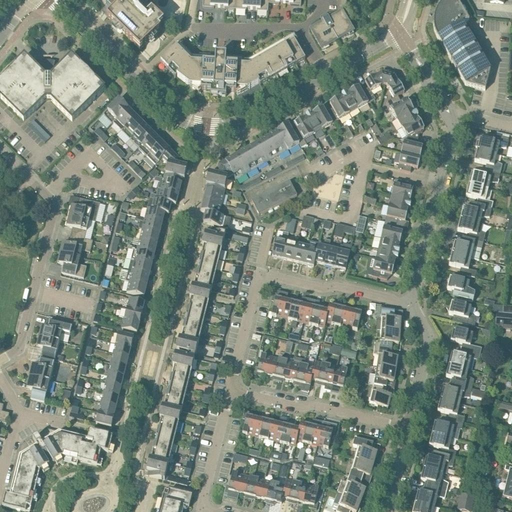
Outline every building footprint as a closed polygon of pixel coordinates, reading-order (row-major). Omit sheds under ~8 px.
[(110,0),(106,7),(102,12),(140,50),(167,25),(152,10),(151,11),(152,11),(147,15),(131,0),(110,0)] [(220,8),(220,0),(202,0),(202,8),(214,9),(214,8),(220,8)] [(224,10),(236,10),(236,0),(220,0),(220,8),(224,8),(224,10)] [(236,0),(236,10),(246,11),(246,10),(252,10),(252,0),(236,0)] [(268,0),(252,0),(252,10),(257,10),(257,12),(268,12),(268,5),(268,0)] [(452,64),(456,71),(457,71),(466,86),(485,91),(490,72),(463,25),(469,21),(456,0),(445,0),(443,1),(442,3),(441,4),(439,6),(438,7),(437,10),(436,12),(435,14),(435,16),(434,18),(434,21),(433,22),(433,24),(434,27),(434,29),(434,31),(435,32),(435,34),(436,35),(436,36),(437,38),(452,64)] [(311,31),(320,48),(325,45),(327,48),(346,36),(345,34),(351,30),(342,13),(330,20),(327,16),(321,19),(323,24),(311,31)] [(249,67),(240,66),(238,66),(239,58),(226,57),(215,56),(215,57),(203,56),(203,64),(191,63),(176,48),(161,63),(176,79),(177,77),(190,86),(201,87),(201,91),(236,93),(236,89),(247,90),(259,84),(260,86),(267,82),(305,60),(294,41),(249,67)] [(98,83),(78,64),(79,63),(72,56),(65,64),(63,66),(61,68),(58,65),(55,64),(53,63),(50,63),(48,63),(46,63),(42,64),(38,65),(35,68),(31,64),(32,64),(25,56),(18,64),(16,66),(0,82),(0,97),(24,122),(46,101),(48,101),(51,101),(73,122),(94,101),(98,97),(105,90),(98,83)] [(369,89),(364,92),(371,103),(375,100),(371,93),(381,87),(383,85),(385,86),(389,72),(387,72),(386,72),(385,72),(383,73),(382,73),(381,73),(380,74),(381,75),(376,78),(375,77),(372,79),(371,78),(368,80),(369,81),(365,83),(369,89)] [(387,103),(389,108),(401,102),(398,97),(405,93),(403,90),(404,90),(402,86),(401,87),(399,84),(398,84),(395,79),(396,79),(396,77),(395,77),(394,75),(393,74),(391,73),(390,73),(389,72),(385,86),(387,86),(389,89),(394,99),(387,103)] [(358,110),(371,103),(364,92),(362,93),(359,88),(356,90),(355,89),(351,91),(352,92),(349,94),(358,110)] [(358,110),(349,94),(346,95),(346,94),(342,96),(343,97),(340,99),(349,115),(358,110)] [(333,110),(331,111),(337,122),(350,115),(349,115),(340,99),(337,100),(336,99),(333,101),(333,102),(330,104),(333,110)] [(112,125),(113,124),(128,109),(119,100),(103,116),(112,125)] [(402,104),(401,102),(389,108),(396,121),(397,120),(413,111),(412,108),(413,107),(411,104),(410,104),(408,101),(402,104)] [(316,112),(313,114),(323,131),(337,122),(331,111),(326,114),(323,108),(320,110),(319,109),(316,111),(316,112)] [(128,109),(113,124),(121,133),(136,118),(128,109)] [(401,129),(402,130),(419,120),(418,120),(417,117),(418,116),(416,113),(415,114),(413,111),(397,120),(402,129),(401,129)] [(304,119),(313,136),(314,136),(322,131),(323,131),(313,114),(311,116),(310,114),(306,116),(307,118),(305,120),(304,119)] [(145,126),(136,118),(121,133),(130,141),(145,126)] [(299,145),(301,149),(307,146),(304,142),(314,136),(313,136),(304,119),(301,121),(300,120),(297,122),(298,123),(294,125),(297,130),(293,133),(299,145)] [(419,120),(402,130),(407,139),(408,139),(418,141),(420,135),(422,133),(421,131),(424,130),(422,126),(423,126),(421,122),(420,123),(419,120)] [(29,126),(47,142),(52,137),(34,121),(29,126)] [(139,149),(142,146),(153,135),(145,126),(130,141),(139,149)] [(289,151),(299,145),(293,133),(288,126),(278,132),(289,151)] [(341,129),(348,141),(353,138),(347,126),(341,129)] [(94,132),(99,138),(103,134),(98,128),(94,132)] [(288,151),(289,151),(278,132),(277,132),(278,133),(268,138),(278,157),(288,151)] [(103,134),(99,138),(105,143),(109,139),(103,134)] [(162,143),(153,135),(142,146),(139,149),(147,158),(151,154),(162,143)] [(392,140),(389,135),(378,141),(381,146),(392,140)] [(331,151),(336,148),(329,136),(324,139),(331,151)] [(478,148),(478,151),(497,156),(499,149),(507,149),(509,140),(496,137),(495,143),(480,139),(480,142),(477,141),(476,148),(478,148)] [(268,138),(257,144),(268,163),(278,157),(268,138)] [(405,140),(401,154),(421,159),(420,158),(421,156),(422,156),(423,152),(422,152),(423,148),(417,147),(418,141),(408,139),(407,139),(405,140)] [(162,143),(151,154),(147,158),(156,167),(163,160),(162,159),(170,152),(162,143)] [(257,169),(268,163),(257,144),(247,150),(257,169)] [(111,149),(117,155),(120,151),(115,145),(111,149)] [(315,152),(318,158),(324,155),(321,149),(315,152)] [(236,157),(247,175),(257,169),(247,150),(236,157)] [(120,151),(117,155),(122,159),(125,156),(120,151)] [(503,166),(496,162),(497,156),(478,151),(475,162),(486,165),(485,171),(488,172),(500,175),(503,166)] [(170,152),(162,159),(163,160),(168,165),(168,164),(180,167),(181,162),(170,152)] [(398,170),(411,174),(412,168),(418,170),(419,166),(420,166),(421,162),(420,162),(421,159),(401,154),(401,155),(402,155),(399,167),(399,168),(398,170)] [(303,155),(294,160),(296,164),(305,160),(303,155)] [(236,181),(247,175),(236,157),(219,166),(217,176),(229,179),(234,177),(236,181)] [(53,177),(67,166),(62,160),(48,171),(53,177)] [(296,164),(294,160),(285,164),(288,169),(296,164)] [(128,166),(134,172),(137,168),(132,162),(128,166)] [(150,199),(159,201),(172,204),(171,205),(176,206),(179,195),(180,189),(182,184),(183,180),(185,168),(180,167),(168,164),(168,165),(166,175),(165,180),(156,178),(155,182),(159,184),(158,190),(156,196),(151,195),(150,199)] [(272,171),(275,175),(282,172),(280,167),(272,171)] [(134,172),(142,180),(146,176),(137,168),(134,172)] [(149,175),(154,179),(159,174),(155,170),(149,175)] [(275,175),(272,171),(264,175),(266,179),(275,175)] [(472,174),(469,185),(489,190),(490,184),(498,184),(500,175),(485,171),(483,177),(472,174)] [(219,216),(228,180),(229,179),(217,176),(209,174),(206,186),(208,186),(202,212),(206,213),(204,224),(228,230),(231,219),(219,216)] [(250,182),(253,186),(262,182),(259,177),(250,182)] [(411,201),(411,198),(413,198),(414,194),(412,194),(413,190),(407,189),(408,184),(396,180),(392,197),(411,201)] [(253,186),(250,182),(240,187),(242,192),(253,186)] [(289,183),(251,203),(258,217),(296,197),(289,183)] [(486,201),(489,190),(469,185),(466,197),(477,200),(476,205),(492,209),(493,203),(486,201)] [(132,193),(135,196),(140,191),(137,188),(132,193)] [(130,201),(135,196),(132,193),(127,198),(130,201)] [(389,207),(408,212),(408,211),(409,208),(410,209),(411,205),(409,204),(410,201),(411,202),(411,201),(392,197),(390,207),(389,207)] [(364,198),(362,204),(375,207),(377,201),(364,198)] [(152,210),(165,214),(169,215),(171,205),(172,204),(159,201),(150,199),(147,209),(152,210)] [(70,213),(69,217),(89,222),(95,223),(100,205),(80,200),(78,209),(71,207),(70,213)] [(479,206),(476,205),(475,211),(463,208),(461,220),(480,225),(482,219),(490,218),(492,209),(479,206)] [(406,219),(408,219),(409,215),(407,215),(408,212),(389,207),(385,223),(398,226),(399,221),(405,222),(406,219)] [(165,214),(152,210),(147,209),(145,220),(162,224),(165,214)] [(106,225),(113,227),(115,218),(108,216),(106,225)] [(71,237),(85,240),(89,222),(69,217),(68,222),(66,228),(73,229),(71,237)] [(311,231),(314,220),(304,217),(301,229),(311,231)] [(136,218),(135,222),(140,223),(138,229),(143,230),(160,235),(162,224),(145,220),(136,218)] [(483,244),(485,235),(481,233),(483,226),(480,225),(461,220),(458,232),(469,234),(467,240),(483,244)] [(400,244),(400,245),(401,241),(402,241),(403,237),(402,237),(403,233),(397,232),(398,226),(385,223),(384,229),(381,240),(382,240),(400,244)] [(356,230),(355,232),(362,234),(364,226),(357,224),(356,230)] [(342,240),(345,227),(337,225),(334,238),(342,240)] [(345,227),(344,234),(354,236),(355,232),(356,230),(345,227)] [(143,230),(140,241),(157,245),(160,235),(143,230)] [(210,291),(224,234),(207,230),(203,246),(204,246),(194,288),(210,291)] [(276,240),(272,257),(283,260),(287,242),(289,235),(285,234),(283,234),(281,241),(276,240)] [(227,241),(247,245),(248,240),(228,235),(227,241)] [(108,246),(110,238),(102,236),(100,244),(108,246)] [(62,250),(60,254),(80,259),(82,252),(90,254),(93,242),(90,241),(85,240),(85,241),(71,237),(69,245),(63,244),(62,245),(61,249),(62,250)] [(315,263),(325,266),(329,249),(331,241),(325,240),(324,243),(320,242),(319,244),(318,250),(315,263)] [(399,254),(400,251),(398,250),(400,245),(400,244),(382,240),(381,240),(379,250),(397,255),(397,254),(399,254)] [(483,244),(467,240),(466,246),(455,243),(452,255),(472,259),(479,261),(483,244)] [(139,248),(138,251),(155,256),(157,245),(140,241),(139,248)] [(308,248),(304,265),(314,267),(315,263),(318,250),(319,244),(309,241),(308,248)] [(297,245),(287,242),(283,260),(293,262),(297,245)] [(293,262),(304,265),(308,248),(297,245),(293,262)] [(339,251),(340,251),(335,268),(346,271),(352,247),(343,245),(343,247),(341,246),(339,251)] [(339,251),(329,249),(325,266),(335,268),(340,251),(339,251)] [(130,261),(135,262),(152,266),(155,256),(138,251),(133,250),(130,261)] [(376,260),(376,261),(395,265),(396,259),(398,259),(399,256),(397,255),(379,250),(377,260),(376,260)] [(59,258),(57,264),(64,266),(62,274),(84,280),(87,268),(78,266),(80,259),(60,254),(59,258)] [(352,255),(350,262),(358,263),(359,257),(352,255)] [(469,270),(472,259),(452,255),(449,266),(460,269),(459,275),(475,279),(476,272),(469,270)] [(152,266),(135,262),(130,261),(128,271),(149,277),(152,266)] [(389,275),(392,276),(393,272),(394,273),(395,269),(394,268),(395,265),(376,261),(372,277),(387,281),(389,275)] [(111,278),(114,268),(113,268),(108,266),(106,274),(105,277),(111,278)] [(125,282),(130,283),(147,287),(149,277),(128,271),(125,282)] [(448,289),(448,290),(453,292),(451,298),(473,303),(475,294),(468,290),(470,283),(453,279),(445,284),(448,289)] [(127,294),(144,298),(147,287),(130,283),(127,294)] [(194,288),(193,287),(191,293),(190,298),(191,299),(208,303),(209,297),(210,291),(194,288)] [(270,312),(268,318),(271,319),(272,317),(282,319),(287,301),(288,295),(277,292),(277,295),(274,294),(273,295),(276,296),(272,312),(270,312)] [(208,303),(191,299),(181,340),(180,340),(177,351),(179,351),(178,356),(176,355),(173,366),(174,367),(164,408),(181,412),(208,303)] [(294,299),(293,302),(287,301),(282,319),(293,322),(298,300),(294,299)] [(298,300),(293,322),(303,324),(308,306),(309,300),(303,299),(302,301),(298,300)] [(142,313),(145,304),(130,300),(127,309),(142,313)] [(315,304),(314,308),(308,306),(303,324),(314,327),(319,305),(315,304)] [(337,307),(329,305),(328,311),(329,311),(326,324),(327,324),(336,326),(342,305),(337,304),(337,307)] [(471,308),(455,304),(447,309),(449,314),(449,315),(464,319),(462,325),(475,328),(477,319),(470,315),(471,308)] [(314,327),(325,330),(327,324),(326,324),(329,311),(328,311),(322,309),(323,306),(319,305),(314,327)] [(336,326),(341,328),(347,329),(351,311),(345,309),(345,306),(342,305),(336,326)] [(125,320),(140,324),(142,313),(127,309),(125,320)] [(363,311),(366,312),(366,311),(358,309),(357,312),(351,311),(347,329),(358,332),(363,311)] [(376,321),(376,331),(381,331),(381,332),(400,333),(401,325),(401,320),(394,320),(394,313),(394,311),(382,309),(382,313),(382,318),(376,321)] [(511,330),(511,315),(497,314),(496,329),(511,330)] [(41,334),(40,338),(42,338),(59,343),(61,336),(69,338),(72,326),(50,320),(48,329),(42,327),(40,333),(41,334)] [(140,324),(125,320),(122,330),(137,334),(140,324)] [(482,349),(471,346),(473,335),(457,331),(448,336),(451,341),(451,342),(469,346),(468,352),(480,355),(482,349)] [(392,351),(393,345),(399,345),(399,341),(400,341),(400,333),(381,332),(380,343),(375,343),(375,349),(392,351)] [(116,344),(132,348),(134,339),(119,335),(116,344)] [(41,358),(55,362),(57,353),(59,343),(42,338),(41,343),(38,342),(36,348),(43,350),(41,358)] [(114,354),(129,358),(131,349),(132,348),(116,344),(114,354)] [(357,352),(359,345),(352,344),(350,350),(357,352)] [(216,349),(213,359),(218,361),(221,350),(216,349)] [(392,351),(375,349),(374,356),(379,357),(377,368),(396,371),(397,363),(399,363),(399,360),(395,360),(396,352),(392,351)] [(262,378),(262,375),(269,376),(273,358),(262,355),(263,352),(260,351),(258,358),(261,359),(257,377),(262,378)] [(471,360),(479,362),(480,355),(468,352),(467,358),(452,354),(449,366),(469,371),(471,360)] [(111,364),(126,367),(129,358),(114,354),(111,364)] [(31,373),(30,377),(50,382),(52,370),(55,362),(41,358),(39,367),(36,366),(32,365),(30,373),(31,373)] [(275,378),(274,381),(278,382),(283,361),(273,358),(269,376),(275,378)] [(296,383),(295,386),(299,387),(304,366),(306,361),(295,358),(294,363),(289,381),(296,383)] [(282,383),(283,380),(289,381),(294,363),(283,361),(278,382),(282,383)] [(312,381),(318,382),(318,386),(321,387),(327,365),(316,363),(315,368),(312,381)] [(109,374),(124,377),(126,367),(111,364),(109,374)] [(209,376),(214,377),(217,366),(212,364),(209,376)] [(331,392),(337,368),(327,365),(321,387),(325,388),(325,391),(331,392)] [(304,366),(299,387),(303,388),(302,391),(309,393),(312,381),(315,368),(304,366)] [(452,385),(459,387),(472,390),(474,381),(467,377),(469,371),(449,366),(446,378),(453,379),(452,385)] [(337,368),(331,392),(345,396),(347,384),(345,384),(345,383),(347,375),(348,371),(337,368)] [(368,385),(374,386),(387,389),(388,383),(394,384),(394,379),(395,379),(396,371),(377,368),(376,376),(370,375),(368,385)] [(106,384),(121,388),(124,377),(109,374),(106,384)] [(28,382),(26,389),(33,391),(30,399),(44,403),(47,394),(50,382),(30,377),(29,382),(28,382)] [(104,394),(119,397),(121,388),(106,384),(104,394)] [(459,387),(452,385),(451,391),(444,389),(441,400),(460,405),(462,399),(470,399),(472,390),(459,387)] [(372,392),(371,393),(373,393),(370,405),(387,409),(387,410),(388,410),(391,397),(385,396),(387,389),(374,386),(372,392)] [(101,404),(116,408),(119,397),(104,394),(101,404)] [(465,418),(457,416),(460,405),(441,400),(438,412),(449,415),(448,421),(464,424),(465,418)] [(499,409),(507,411),(508,405),(501,403),(499,409)] [(99,414),(114,418),(116,408),(101,404),(99,414)] [(78,409),(72,407),(70,418),(84,421),(85,416),(78,415),(79,409),(78,409)] [(161,419),(178,423),(180,418),(181,412),(164,408),(163,408),(161,414),(161,416),(160,419),(161,419)] [(243,434),(253,437),(258,419),(252,418),(253,414),(248,413),(243,434)] [(99,414),(96,424),(112,428),(114,418),(99,414)] [(265,421),(258,419),(253,437),(264,440),(269,418),(265,417),(265,421)] [(273,419),(269,418),(264,440),(274,442),(279,424),(272,423),(273,419)] [(274,442),(285,445),(290,423),(286,423),(287,420),(280,418),(279,424),(274,442)] [(178,423),(161,419),(151,460),(150,460),(146,476),(165,481),(178,423)] [(313,423),(307,444),(318,447),(322,429),(324,423),(317,421),(316,424),(313,423)] [(433,432),(432,435),(452,440),(458,441),(461,430),(462,431),(464,424),(448,421),(447,426),(435,423),(434,426),(432,426),(431,432),(433,432)] [(297,442),(307,444),(313,423),(309,422),(308,426),(301,424),(300,429),(297,442)] [(294,424),(290,423),(285,445),(296,448),(297,442),(300,429),(293,428),(294,424)] [(322,429),(318,447),(329,450),(330,445),(331,440),(333,441),(337,426),(324,423),(322,429)] [(482,434),(484,427),(477,426),(476,433),(482,434)] [(31,508),(33,501),(40,471),(50,466),(49,464),(53,462),(54,463),(56,462),(58,466),(58,465),(62,462),(63,463),(63,462),(61,459),(63,458),(97,466),(101,451),(109,453),(113,437),(90,431),(88,440),(94,442),(92,448),(82,446),(83,442),(60,436),(44,446),(42,444),(59,433),(60,434),(61,433),(48,430),(27,443),(32,450),(38,447),(39,449),(23,459),(13,497),(11,496),(6,495),(3,507),(23,511),(25,511),(27,507),(31,508)] [(443,456),(455,459),(457,453),(449,451),(452,440),(432,435),(429,447),(444,450),(443,456)] [(359,449),(355,460),(374,466),(377,454),(371,452),(373,443),(356,438),(354,448),(359,449)] [(427,458),(424,470),(443,474),(447,475),(448,469),(453,469),(455,459),(443,456),(433,454),(432,459),(427,458)] [(317,457),(315,466),(329,469),(331,461),(317,457)] [(350,478),(362,482),(364,476),(370,477),(371,473),(371,474),(374,466),(355,460),(352,472),(352,471),(350,478)] [(443,474),(424,470),(421,481),(427,483),(426,488),(447,494),(449,485),(442,481),(443,474)] [(226,488),(224,494),(228,495),(227,498),(237,500),(239,494),(244,476),(233,473),(229,489),(226,488)] [(254,479),(244,476),(239,494),(246,496),(245,499),(249,500),(254,479)] [(169,477),(168,479),(167,481),(187,486),(188,482),(169,477)] [(337,493),(343,495),(361,502),(366,491),(360,488),(362,482),(350,478),(348,484),(342,481),(337,493)] [(265,481),(254,479),(249,500),(253,501),(254,498),(260,499),(265,481)] [(266,504),(270,505),(275,484),(265,481),(260,499),(267,501),(266,504)] [(289,504),(292,505),(298,484),(287,481),(286,486),(286,487),(283,499),(289,501),(289,504)] [(286,486),(275,484),(270,505),(274,506),(275,503),(282,505),(283,499),(286,487),(286,486)] [(297,502),(304,504),(308,486),(298,484),(292,505),(296,506),(297,502)] [(308,486),(304,504),(310,506),(309,509),(314,510),(316,502),(318,494),(319,489),(308,486)] [(437,498),(445,500),(447,494),(426,488),(425,488),(424,494),(418,493),(415,504),(435,509),(437,498)] [(180,511),(181,507),(189,509),(192,496),(165,490),(162,501),(158,500),(157,507),(161,508),(159,511),(180,511)] [(339,506),(336,511),(350,511),(351,511),(357,511),(358,510),(361,502),(343,495),(339,506)] [(462,511),(471,511),(475,498),(461,495),(457,511),(462,511)]
